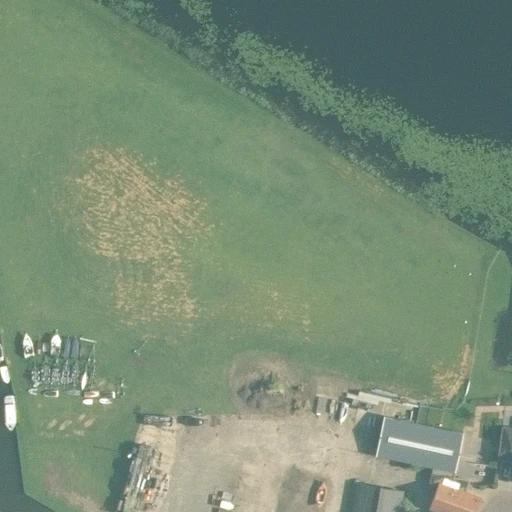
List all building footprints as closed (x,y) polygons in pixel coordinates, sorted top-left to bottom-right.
[(437,506),(452,511),(471,511),(480,492),(463,486),(468,474),(452,472),(461,428),(384,411),(375,450),(433,462),(429,476),(437,479),(428,503),(437,506)] [(511,422),(500,421),(496,453),(511,455),(511,422)] [(464,437),(464,453),(485,453),(485,437),(464,437)] [(256,479),(272,484),(279,461),(263,456),(256,479)] [(321,501),(325,474),(311,472),(312,465),(280,460),(275,494),(321,501)] [(396,511),(401,486),(356,478),(350,511),(396,511)] [(228,500),(241,502),(243,487),(231,485),(228,500)] [(318,511),(319,507),(270,497),(266,511),(318,511)]
